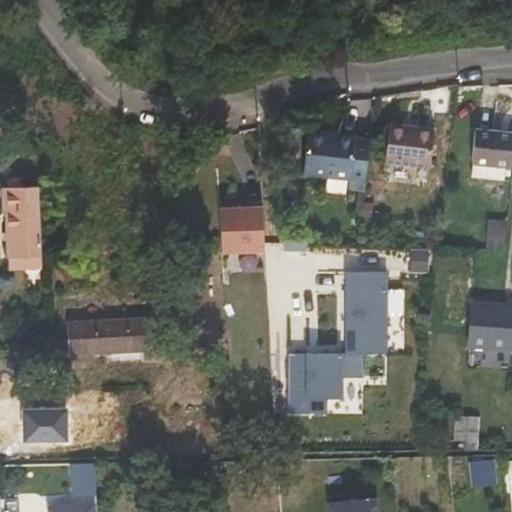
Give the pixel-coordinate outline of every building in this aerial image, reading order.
[(384,163),(429,168),(433,131),(389,126),(384,163)] [(471,160),(473,161),(505,164),(510,164),(511,145),(511,134),(475,130),(471,160)] [(356,141),(356,140),(308,135),(303,177),(352,182),(351,191),(365,192),(371,143),(356,141)] [(471,176),(503,179),(505,164),(473,161),(471,176)] [(38,184),(6,185),(8,255),(40,254),(38,184)] [(262,201),(246,201),(246,207),(218,208),(220,252),(264,250),(262,201)] [(489,216),(489,231),(505,233),(507,217),(489,216)] [(485,244),(504,246),(505,233),(489,231),(486,231),(485,244)] [(399,262),(418,263),(419,249),(400,248),(399,262)] [(8,255),(8,266),(41,264),(40,254),(8,255)] [(289,354),(288,414),(326,414),(326,400),(342,400),(342,380),(363,380),(364,356),(378,356),(379,275),(338,275),(336,355),(289,354)] [(511,314),(471,312),(468,356),(511,358),(511,314)] [(147,317),(68,321),(70,353),(149,348),(147,317)] [(211,402),(209,358),(180,360),(182,404),(211,402)] [(172,405),(182,404),(180,360),(169,361),(172,405)] [(69,408),(22,410),(24,443),(67,442),(69,408)] [(204,434),(203,414),(183,416),(184,435),(204,434)] [(465,440),(466,416),(456,415),(454,440),(465,440)] [(175,436),(184,435),(183,416),(174,416),(175,436)] [(475,440),(476,417),(466,416),(465,440),(475,440)] [(252,443),(239,443),(239,455),(253,455),(252,443)] [(473,484),(499,482),(497,456),(471,459),(473,484)] [(74,464),(77,496),(97,495),(93,462),(74,464)] [(375,511),(374,497),(330,501),(330,511),(375,511)] [(97,511),(97,502),(54,506),(54,511),(97,511)]
